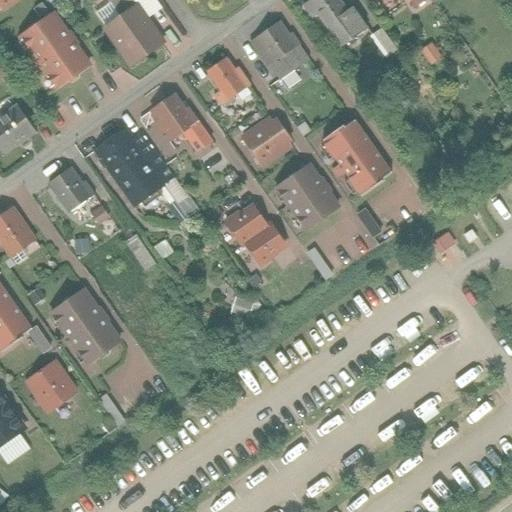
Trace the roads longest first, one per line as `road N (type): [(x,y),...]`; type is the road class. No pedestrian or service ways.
road 1 (residential): [(0,166),(244,0)]
road 2 (unknown): [(156,61),(254,193)]
